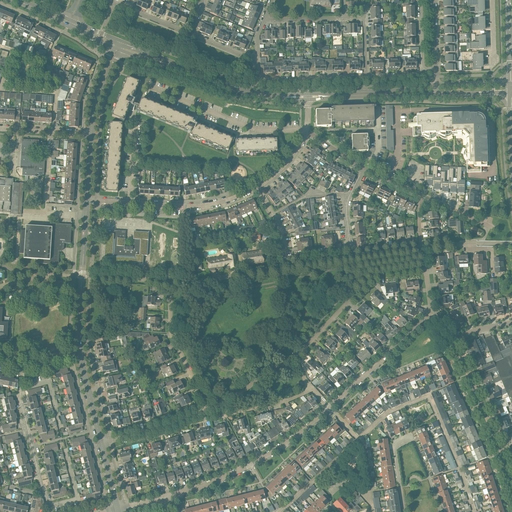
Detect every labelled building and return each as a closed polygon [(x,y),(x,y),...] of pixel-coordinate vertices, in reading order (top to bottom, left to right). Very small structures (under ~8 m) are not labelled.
[(151,4),(153,0),(144,0),(141,8),(146,10),(149,3),(151,4)] [(151,12),(156,14),(160,5),(157,4),(158,2),(156,1),(156,0),(153,0),(151,4),(154,5),(151,12)] [(160,5),(156,14),(161,16),(164,9),(166,10),(167,9),(169,5),(164,2),(162,6),(160,5)] [(167,9),(170,10),(167,17),(172,19),(176,9),(171,7),(172,4),(173,3),(170,2),(169,5),(167,9)] [(210,7),(219,10),(221,5),(214,2),(213,5),(211,5),(210,7)] [(247,10),(258,14),(261,9),(256,7),(254,6),(250,4),(247,10)] [(370,8),(370,14),(379,14),(379,8),(381,8),(381,4),(378,5),(373,5),(373,8),(370,8)] [(411,4),(408,4),(403,4),(403,7),(406,7),(406,13),(414,12),(414,6),(411,7),(411,4)] [(478,15),(482,15),(482,12),(483,12),(483,10),(485,10),(485,6),(467,6),(467,7),(469,6),(469,13),(478,12),(478,15)] [(176,9),(172,19),(177,21),(180,14),(182,15),(183,13),(184,9),(179,7),(178,10),(176,9)] [(221,11),(219,10),(210,7),(209,9),(211,10),(210,13),(220,17),(222,14),(221,14),(220,13),(221,11)] [(444,10),(445,16),(457,16),(455,16),(455,12),(457,12),(457,7),(444,7),(447,7),(447,10),(444,10)] [(248,16),(256,19),(258,14),(247,10),(247,11),(249,13),(248,16)] [(6,21),(9,14),(4,11),(1,19),(0,22),(0,24),(2,25),(3,22),(5,24),(6,21)] [(182,15),(179,22),(185,24),(187,17),(190,18),(192,13),(190,11),(188,15),(183,13),(182,15)] [(414,12),(406,13),(406,18),(404,18),(404,22),(412,22),(412,18),(415,18),(414,12)] [(9,14),(6,21),(9,22),(8,25),(12,27),(11,29),(13,24),(14,23),(12,22),(15,16),(9,14)] [(379,14),(370,14),(371,20),(373,20),(374,23),(382,22),(381,19),(379,19),(379,14)] [(254,25),(256,19),(248,16),(247,20),(244,18),(242,18),(241,19),(243,20),(254,25)] [(457,16),(445,16),(447,16),(447,19),(445,19),(445,25),(457,25),(455,25),(455,21),(457,21),(457,16)] [(15,29),(18,30),(19,29),(23,20),(18,17),(16,22),(15,25),(13,24),(11,29),(15,30),(15,29)] [(28,22),(23,20),(19,29),(21,31),(20,34),(22,35),(23,34),(25,30),(28,22)] [(252,30),(254,25),(243,20),(241,26),(244,27),(252,30)] [(30,36),(31,33),(33,30),(31,29),(33,24),(28,22),(25,30),(23,34),(23,33),(30,36)] [(208,24),(203,22),(203,23),(199,22),(197,28),(200,29),(199,31),(202,33),(201,34),(204,35),(209,24),(208,24)] [(371,26),(371,32),(380,32),(379,26),(382,26),(382,22),(374,23),(374,26),(371,26)] [(406,25),(406,31),(415,30),(415,24),(412,24),(412,22),(404,22),(404,25),(406,25)] [(204,35),(206,36),(207,35),(210,36),(211,33),(214,35),(217,27),(211,25),(209,24),(204,35)] [(343,34),(352,34),(351,24),(346,25),(346,28),(343,28),(343,33),(343,34)] [(357,24),(351,24),(352,34),(360,34),(360,27),(357,27),(357,24)] [(220,30),(221,27),(218,26),(218,25),(217,27),(214,35),(217,36),(216,38),(219,39),(218,41),(221,42),(224,34),(226,30),(223,29),(222,32),(219,31),(220,30)] [(314,27),(311,27),(311,29),(311,34),(312,38),(321,38),(320,30),(320,25),(316,26),(316,28),(314,28),(314,27)] [(322,35),(331,35),(331,25),(325,25),(325,28),(322,29),(322,34),(322,35)] [(336,25),(331,25),(331,35),(339,34),(339,33),(339,28),(336,28),(336,25)] [(445,28),(445,35),(457,34),(456,34),(456,31),(457,31),(457,25),(445,25),(445,26),(448,25),(448,28),(445,28)] [(34,34),(38,36),(42,29),(37,26),(34,31),(33,30),(31,33),(34,34)] [(293,30),(291,30),(291,26),(287,27),(287,30),(284,30),(284,31),(285,40),(285,43),(286,43),(286,38),(294,38),(293,37),(293,30)] [(293,30),(293,37),(296,37),(296,38),(301,38),(301,37),(303,37),(302,28),(302,27),(302,28),(300,28),(300,26),(296,26),(296,30),(293,30)] [(224,34),(221,42),(223,43),(224,41),(227,43),(228,40),(231,41),(232,40),(235,32),(236,30),(232,28),(230,32),(226,30),(224,34)] [(274,28),(269,29),(269,31),(269,40),(272,40),(277,40),(277,31),(276,31),(276,28),(276,31),(274,31),(274,28)] [(276,31),(277,31),(277,40),(280,40),(285,40),(284,31),(281,31),(281,28),(276,28),(276,31)] [(302,28),(303,37),(305,36),(305,39),(312,38),(311,34),(311,29),(307,29),(307,30),(305,31),(305,28),(302,28)] [(47,31),(42,29),(38,36),(43,39),(47,31)] [(266,40),(269,40),(269,31),(269,29),(269,31),(264,31),(264,34),(261,34),(261,40),(259,40),(259,44),(262,44),(266,44),(266,40)] [(415,30),(406,31),(407,36),(404,36),(405,40),(415,40),(415,39),(413,40),(412,36),(415,36),(415,30)] [(47,31),(43,39),(41,42),(46,44),(44,48),(47,41),(51,34),(47,31)] [(235,41),(233,45),(238,47),(242,39),(237,37),(238,33),(235,32),(232,40),(235,41)] [(371,41),(382,41),(382,37),(380,37),(380,32),(371,32),(371,38),(374,38),(374,41),(371,41)] [(56,36),(51,34),(47,41),(44,48),(47,49),(50,43),(52,44),(56,36)] [(445,38),(445,44),(458,43),(456,43),(456,40),(458,40),(457,34),(445,35),(448,35),(448,38),(445,38)] [(242,39),(238,47),(239,47),(239,49),(241,49),(241,48),(244,49),(246,45),(249,46),(252,38),(247,36),(246,39),(245,38),(244,40),(242,39)] [(446,47),(446,53),(458,52),(456,52),(456,49),(458,49),(458,43),(445,44),(448,44),(448,47),(446,47)] [(51,56),(57,58),(60,49),(55,47),(51,56)] [(66,51),(60,49),(57,58),(62,60),(66,51)] [(66,51),(62,60),(67,62),(71,54),(66,51)] [(458,52),(446,53),(448,53),(449,56),(446,56),(446,62),(458,62),(458,61),(457,62),(457,58),(458,58),(458,52)] [(473,61),(483,61),(483,57),(481,57),(481,55),(479,55),(478,52),(475,52),(475,55),(472,55),(473,61)] [(72,65),(76,56),(71,54),(67,62),(72,65)] [(402,65),(405,65),(405,69),(411,69),(411,58),(410,55),(402,55),(402,59),(402,65)] [(78,67),(81,58),(76,56),(72,65),(78,67)] [(411,58),(411,69),(416,68),(416,64),(419,64),(419,56),(414,56),(414,58),(411,58)] [(354,58),(354,61),(355,70),(360,70),(360,64),(363,64),(363,59),(358,59),(357,59),(355,57),(354,58)] [(81,58),(78,67),(83,69),(87,60),(81,58)] [(269,73),(269,64),(265,64),(265,58),(260,58),(260,67),(263,67),(263,73),(269,73)] [(286,73),(286,63),(283,63),(282,58),(277,58),(277,61),(277,67),(280,67),(280,73),(286,73)] [(294,66),(294,58),(289,58),(289,60),(286,60),(286,63),(286,73),(292,72),(291,66),(294,66)] [(298,72),(303,72),(303,62),(300,63),(300,58),(294,58),(294,66),(297,66),(298,72)] [(311,60),(312,66),(315,66),(315,72),(320,71),(320,62),(320,58),(311,58),(311,60)] [(326,65),(329,65),(329,60),(323,60),(320,58),(320,62),(320,71),(326,71),(326,65)] [(329,60),(329,65),(332,65),(332,71),(338,71),(337,61),(334,61),(334,59),(329,60)] [(340,61),(337,61),(338,71),(343,71),(343,65),(346,65),(346,59),(340,59),(340,61)] [(349,71),(355,70),(354,61),(351,61),(351,59),(346,59),(346,65),(349,64),(349,71)] [(377,60),(378,70),(383,69),(383,66),(386,66),(386,59),(383,60),(383,59),(377,60)] [(394,69),(394,59),(388,59),(386,59),(386,66),(389,65),(389,69),(394,69)] [(394,59),(394,69),(400,69),(400,65),(402,65),(402,59),(400,59),(394,59)] [(87,60),(83,69),(88,71),(92,63),(87,60)] [(306,62),(303,62),(303,72),(309,72),(309,66),(312,66),(311,60),(306,60),(306,62)] [(372,70),(378,70),(377,60),(372,60),(369,60),(369,66),(372,66),(372,70)] [(272,63),(269,64),(269,73),(274,73),(274,67),(277,67),(277,61),(272,61),(272,63)] [(483,61),(473,61),(473,66),(473,71),(482,70),(481,65),(483,65),(483,61)] [(458,62),(446,62),(449,62),(449,65),(446,65),(446,71),(459,71),(458,62)] [(78,78),(76,83),(85,86),(87,81),(78,78)] [(139,82),(127,78),(112,116),(123,121),(129,104),(132,106),(135,100),(132,99),(139,82)] [(83,92),(85,86),(76,83),(74,89),(83,92)] [(81,97),(83,92),(74,89),(72,94),(81,97)] [(65,92),(63,91),(60,90),(60,92),(58,98),(65,101),(68,92),(65,92)] [(79,103),(81,97),(72,94),(70,100),(79,103)] [(192,120),(141,99),(137,110),(188,131),(187,132),(190,133),(190,135),(228,150),(233,139),(194,124),(195,123),(192,121),(192,120)] [(373,107),(373,106),(331,108),(331,111),(330,111),(330,110),(319,110),(316,110),(316,116),(318,115),(318,122),(316,122),(316,127),(330,127),(330,129),(329,129),(330,129),(330,130),(333,130),(333,129),(334,129),(334,128),(333,128),(333,123),(333,121),(336,121),(336,123),(341,123),(341,121),(344,120),(344,123),(349,123),(349,120),(352,120),(352,123),(357,123),(357,120),(360,120),(361,122),(365,122),(366,127),(365,127),(365,128),(374,127),(373,108),(375,108),(375,107),(375,106),(374,106),(374,107),(373,107)] [(393,126),(392,106),(385,106),(387,149),(387,151),(394,151),(393,131),(391,131),(390,126),(393,126)] [(474,114),(474,112),(417,114),(417,117),(416,117),(415,117),(414,118),(414,119),(414,123),(410,123),(410,127),(413,127),(414,127),(414,137),(413,137),(422,137),(424,137),(425,137),(425,138),(426,138),(426,139),(427,139),(428,139),(429,139),(430,139),(430,137),(438,137),(440,136),(441,137),(442,138),(443,138),(444,139),(445,139),(446,139),(446,136),(453,136),(454,136),(456,136),(463,136),(466,139),(466,145),(466,149),(465,150),(464,151),(464,152),(464,153),(464,154),(463,154),(463,155),(466,155),(466,163),(467,163),(467,171),(477,171),(477,172),(481,172),(481,170),(481,167),(490,167),(489,126),(486,126),(486,122),(480,122),(478,121),(478,114),(474,114)] [(122,123),(110,123),(105,192),(117,192),(122,123)] [(355,152),(368,151),(368,147),(369,147),(369,146),(369,140),(369,139),(367,139),(367,135),(367,132),(355,132),(355,135),(351,135),(352,140),(354,140),(354,147),(352,147),(352,152),(355,152)] [(39,140),(22,139),(20,168),(22,168),(22,176),(36,177),(37,174),(43,175),(44,175),(45,160),(30,159),(31,150),(45,151),(46,143),(39,143),(39,140)] [(277,151),(277,139),(235,140),(236,152),(277,151)] [(68,141),(67,144),(67,150),(76,150),(77,144),(76,144),(76,142),(68,141)] [(318,156),(320,158),(322,156),(319,154),(321,151),(314,147),(312,150),(310,148),(309,150),(311,152),(318,156)] [(308,156),(315,161),(314,161),(317,163),(319,161),(316,159),(318,156),(311,152),(309,155),(307,153),(305,155),(307,157),(308,156)] [(305,162),(308,164),(314,168),(315,165),(313,164),(314,161),(315,161),(308,156),(308,157),(307,157),(306,159),(304,158),(302,160),(305,162)] [(328,166),(326,169),(324,173),(327,175),(328,172),(331,173),(335,166),(332,164),(333,162),(331,161),(328,166)] [(308,164),(305,162),(303,163),(301,165),(299,163),(297,165),(308,176),(312,171),(306,166),(308,164)] [(331,173),(329,176),(332,177),(333,174),(336,176),(340,168),(337,167),(338,165),(336,163),(335,166),(331,173)] [(295,171),(305,180),(308,176),(297,165),(295,168),(297,169),(295,171)] [(340,168),(336,176),(335,179),(337,180),(338,177),(341,178),(345,171),(342,169),(343,167),(341,166),(340,168)] [(429,166),(425,166),(425,175),(424,182),(426,182),(428,182),(428,185),(428,186),(428,187),(432,187),(432,186),(433,176),(429,175),(429,166)] [(440,188),(441,179),(441,177),(437,177),(438,166),(433,166),(433,176),(432,186),(436,186),(435,189),(436,189),(436,190),(435,190),(436,190),(440,191),(440,188)] [(457,189),(456,192),(460,192),(460,194),(464,194),(465,186),(465,180),(461,180),(462,168),(457,167),(457,169),(457,182),(456,189),(457,189)] [(343,180),(346,181),(350,174),(347,172),(348,170),(346,169),(345,171),(341,178),(340,181),(342,182),(343,180)] [(449,169),(448,182),(449,182),(448,189),(451,189),(452,189),(451,192),(452,192),(452,193),(456,194),(456,192),(457,189),(456,189),(457,182),(453,182),(454,169),(449,169)] [(301,184),(305,180),(295,171),(293,173),(291,172),(289,174),(301,184)] [(350,174),(346,181),(345,184),(347,185),(349,182),(352,184),(355,176),(352,175),(353,172),(351,171),(350,173),(350,174)] [(448,189),(449,182),(448,182),(445,182),(445,172),(441,172),(441,177),(441,179),(440,188),(444,189),(443,191),(444,191),(443,193),(444,193),(448,193),(448,189)] [(297,188),(301,184),(289,174),(288,176),(289,178),(287,180),(297,188)] [(0,212),(10,213),(10,214),(18,215),(21,215),(21,209),(23,184),(20,184),(13,183),(13,179),(5,179),(4,181),(0,180),(0,212)] [(280,183),(289,195),(290,196),(294,193),(294,192),(286,181),(284,183),(282,181),(280,183)] [(365,193),(369,185),(364,182),(363,182),(361,181),(358,187),(361,188),(360,191),(365,193)] [(285,198),(289,195),(280,183),(278,184),(279,186),(277,188),(285,198)] [(369,185),(365,193),(370,196),(372,193),(374,194),(377,188),(374,187),(369,185)] [(377,188),(374,194),(377,195),(376,196),(382,198),(386,189),(380,187),(379,190),(377,188)] [(280,202),(285,198),(277,188),(275,190),(273,188),(271,190),(280,202)] [(386,189),(382,198),(387,201),(387,200),(390,201),(392,196),(390,195),(391,192),(386,189)] [(275,205),(280,202),(271,190),(268,191),(270,193),(268,195),(275,205)] [(392,196),(390,201),(392,203),(398,205),(402,197),(396,194),(395,197),(392,196)] [(406,209),(408,203),(406,202),(407,199),(402,197),(398,205),(403,208),(406,209)] [(253,200),(248,203),(252,211),(257,209),(253,200)] [(409,200),(406,209),(411,212),(411,211),(414,213),(417,207),(414,206),(415,203),(409,200)] [(246,213),(252,211),(248,203),(243,205),(246,213)] [(353,206),(353,212),(363,212),(363,206),(363,203),(356,203),(356,206),(353,206)] [(237,207),(241,216),(246,213),(243,205),(237,207)] [(293,211),(292,209),(295,207),(293,205),(281,211),(282,214),(284,212),(286,215),(293,211)] [(242,219),(241,216),(237,207),(232,209),(236,218),(237,221),(242,219)] [(236,218),(232,209),(227,212),(230,220),(236,218)] [(293,211),(286,215),(284,216),(285,219),(287,217),(289,220),(296,216),(295,214),(297,212),(299,211),(298,209),(296,210),(293,211)] [(432,219),(437,219),(439,218),(439,216),(438,211),(428,213),(429,216),(426,217),(427,220),(432,219)] [(363,212),(353,212),(353,217),(356,217),(357,221),(363,220),(363,218),(363,212)] [(299,215),(296,216),(289,220),(286,221),(288,224),(290,222),(291,225),(299,221),(297,219),(302,216),(302,214),(299,215)] [(190,229),(198,227),(196,218),(191,219),(191,222),(189,223),(190,229)] [(338,219),(324,221),(325,229),(327,229),(329,229),(332,228),(334,228),(337,228),(336,225),(336,221),(338,221),(338,219)] [(302,220),(299,221),(291,225),(289,226),(290,229),(293,227),(294,231),(295,230),(295,233),(297,233),(300,233),(302,232),(305,232),(307,232),(310,231),(313,231),(312,227),(309,228),(309,227),(302,228),(302,227),(300,224),(303,222),(302,220)] [(363,220),(357,221),(357,224),(354,224),(355,230),(364,229),(363,223),(363,220)] [(439,227),(439,220),(426,222),(426,225),(429,225),(429,229),(439,227)] [(464,234),(469,233),(468,229),(464,229),(463,222),(462,222),(457,222),(457,220),(449,220),(449,227),(457,227),(458,234),(464,234)] [(61,224),(50,223),(50,228),(26,226),(25,230),(20,230),(21,230),(20,253),(19,253),(19,254),(24,254),(24,258),(35,259),(35,263),(59,265),(59,260),(58,260),(59,250),(61,250),(62,249),(62,242),(70,243),(70,231),(71,231),(72,225),(68,224),(68,225),(61,224)] [(394,233),(397,233),(396,229),(396,227),(391,228),(391,230),(387,231),(388,240),(388,241),(391,241),(391,238),(395,238),(394,233)] [(388,240),(387,231),(386,228),(383,229),(383,231),(377,232),(378,236),(378,242),(379,242),(382,242),(381,240),(385,239),(385,235),(387,234),(388,240)] [(358,235),(359,238),(365,237),(365,235),(364,229),(355,230),(356,236),(358,235)] [(126,231),(114,230),(113,234),(106,234),(104,257),(112,258),(111,265),(135,267),(135,263),(139,263),(138,264),(143,264),(143,256),(147,256),(149,233),(134,232),(132,247),(124,246),(126,231)] [(441,237),(440,230),(427,232),(427,235),(430,234),(430,238),(435,238),(440,237),(441,237)] [(336,249),(335,235),(320,237),(322,251),(336,249)] [(312,252),(310,238),(296,240),(298,254),(312,252)] [(264,262),(262,251),(241,254),(243,266),(264,262)] [(236,263),(235,253),(228,254),(228,256),(218,257),(208,260),(208,261),(209,271),(215,270),(215,269),(218,268),(218,269),(223,269),(223,268),(226,267),(226,268),(231,268),(237,267),(236,263)] [(477,274),(479,274),(487,274),(486,270),(487,270),(487,261),(483,261),(483,256),(479,256),(479,255),(474,255),(474,266),(478,265),(479,267),(479,270),(477,270),(477,274)] [(453,258),(457,280),(459,280),(461,280),(461,274),(460,274),(459,264),(468,264),(468,256),(459,256),(459,258),(453,258)] [(441,269),(447,269),(446,265),(444,266),(443,261),(446,260),(445,257),(442,257),(435,258),(436,267),(439,267),(441,267),(441,269)] [(505,272),(503,257),(494,258),(495,263),(495,273),(505,272)] [(143,264),(138,264),(138,274),(150,275),(150,266),(151,266),(151,272),(157,273),(157,266),(159,267),(159,264),(151,263),(151,265),(143,264)] [(447,269),(441,269),(441,273),(437,273),(438,276),(440,276),(440,281),(445,280),(450,279),(450,276),(448,276),(447,269)] [(490,291),(491,295),(498,294),(497,279),(490,279),(491,291),(490,291)] [(460,283),(459,280),(457,280),(452,281),(443,282),(444,285),(439,286),(440,294),(445,293),(449,293),(448,286),(457,285),(457,284),(460,283)] [(404,289),(405,295),(413,294),(412,290),(419,289),(418,281),(406,283),(407,289),(404,289)] [(385,295),(387,299),(389,299),(388,293),(396,292),(396,289),(395,284),(385,286),(385,287),(381,287),(381,288),(385,295)] [(490,286),(482,287),(484,302),(492,301),(492,300),(491,298),(491,295),(490,291),(490,286)] [(385,295),(381,288),(385,295),(382,297),(376,291),(370,297),(373,299),(371,301),(377,307),(381,303),(384,306),(385,304),(388,302),(387,299),(385,295)] [(451,307),(453,305),(453,300),(450,300),(449,295),(442,296),(442,298),(441,298),(441,305),(444,305),(444,306),(443,307),(444,310),(446,309),(451,307)] [(409,304),(419,308),(418,308),(419,305),(418,304),(419,302),(420,298),(415,296),(414,296),(413,298),(410,297),(409,300),(410,301),(409,304)] [(155,297),(147,297),(147,305),(154,306),(160,306),(160,301),(155,301),(155,297)] [(495,302),(492,302),(492,305),(494,316),(496,315),(496,317),(504,315),(503,310),(507,309),(508,314),(507,309),(505,298),(501,298),(502,303),(500,304),(496,305),(495,302)] [(463,301),(457,304),(459,307),(461,312),(464,311),(467,318),(474,315),(470,304),(466,306),(463,301)] [(366,324),(367,324),(369,321),(365,317),(372,310),(369,307),(368,308),(363,304),(357,311),(361,315),(359,318),(363,321),(366,324)] [(409,320),(413,317),(415,313),(416,313),(417,311),(418,311),(419,308),(409,304),(408,307),(407,307),(405,310),(403,312),(402,313),(405,316),(409,320)] [(476,307),(477,313),(479,313),(480,317),(484,316),(484,317),(490,316),(489,311),(488,307),(485,308),(485,306),(478,308),(478,307),(476,307)] [(393,320),(391,322),(396,328),(398,326),(400,329),(407,322),(403,318),(405,316),(402,313),(402,312),(400,311),(398,313),(401,317),(395,322),(393,320)] [(462,320),(454,311),(451,313),(448,317),(456,326),(461,321),(461,320),(462,320)] [(363,321),(359,318),(359,317),(357,319),(352,315),(345,323),(348,327),(351,329),(357,323),(359,325),(363,321)] [(147,324),(146,328),(150,329),(159,329),(159,320),(159,318),(157,318),(154,318),(151,318),(150,324),(147,324)] [(388,323),(385,325),(389,329),(384,334),(385,336),(389,339),(396,333),(394,331),(396,329),(391,322),(390,321),(387,318),(385,320),(388,323)] [(353,336),(343,325),(342,326),(340,328),(342,330),(341,330),(336,335),(343,342),(348,337),(350,339),(353,336)] [(148,333),(142,336),(149,350),(160,344),(156,337),(151,339),(148,333)] [(374,341),(380,348),(375,342),(378,340),(383,345),(387,341),(381,334),(377,338),(374,335),(372,333),(369,336),(374,341)] [(504,343),(501,345),(504,351),(510,348),(509,345),(511,343),(511,335),(511,333),(510,333),(511,335),(502,339),(504,343)] [(336,340),(332,336),(324,345),(328,348),(332,352),(335,348),(334,346),(338,342),(336,340)] [(511,355),(511,347),(510,348),(504,351),(501,345),(498,346),(493,336),(484,340),(493,361),(494,363),(511,355)] [(95,348),(95,352),(106,349),(105,345),(108,344),(107,338),(102,339),(97,340),(98,344),(95,344),(96,348),(95,348)] [(482,343),(480,338),(467,344),(469,349),(470,348),(472,351),(474,350),(477,356),(482,354),(485,353),(481,344),(482,343)] [(375,352),(380,348),(374,341),(369,345),(368,344),(365,346),(368,349),(371,353),(374,350),(375,352)] [(365,350),(362,352),(361,351),(356,356),(358,358),(362,362),(366,357),(367,358),(371,355),(369,354),(371,353),(368,349),(365,346),(363,348),(365,350)] [(95,352),(96,355),(98,354),(98,358),(101,358),(102,361),(111,359),(110,353),(111,353),(112,352),(113,350),(113,349),(113,348),(106,349),(95,352)] [(169,360),(164,349),(159,351),(153,354),(155,357),(157,356),(161,363),(164,362),(169,360)] [(331,355),(324,349),(321,353),(319,350),(317,353),(318,354),(315,357),(318,360),(321,363),(324,360),(325,361),(331,355)] [(472,358),(473,358),(474,358),(476,364),(475,364),(477,369),(478,371),(483,369),(484,373),(492,369),(496,368),(494,363),(493,361),(491,357),(483,360),(482,358),(483,358),(482,354),(477,356),(472,358)] [(511,369),(511,366),(511,365),(511,355),(494,363),(496,368),(497,370),(499,374),(501,379),(502,381),(505,389),(507,393),(511,405),(511,369)] [(437,366),(446,362),(445,360),(444,361),(443,358),(435,361),(436,364),(437,366)] [(102,361),(104,367),(101,367),(102,372),(106,371),(106,373),(110,372),(109,370),(112,370),(112,371),(118,370),(115,360),(112,361),(111,359),(102,361)] [(351,368),(352,370),(359,364),(354,359),(351,361),(349,359),(346,363),(349,366),(351,368)] [(312,364),(309,361),(304,366),(311,372),(313,369),(316,371),(320,367),(314,362),(312,364)] [(446,362),(437,366),(439,371),(447,368),(446,365),(447,365),(446,362)] [(167,368),(166,364),(160,367),(163,373),(166,371),(168,377),(172,375),(176,373),(173,365),(167,368)] [(351,368),(349,366),(346,369),(343,366),(339,370),(346,378),(352,373),(349,370),(351,368)] [(421,367),(425,376),(426,379),(431,377),(428,370),(427,368),(426,366),(424,367),(423,366),(421,367)] [(416,370),(420,378),(425,376),(421,367),(418,368),(419,369),(416,370)] [(56,378),(63,377),(70,375),(70,372),(68,372),(67,368),(54,371),(56,378)] [(415,380),(420,378),(416,369),(415,368),(410,370),(411,371),(415,380)] [(439,371),(441,376),(450,372),(449,370),(448,370),(447,368),(439,371)] [(497,370),(496,368),(492,369),(484,373),(485,375),(480,377),(483,384),(489,382),(491,385),(494,384),(502,381),(501,379),(499,374),(497,370)] [(406,374),(410,382),(415,380),(411,371),(408,372),(409,373),(406,374)] [(441,376),(443,381),(451,377),(450,375),(451,374),(450,372),(441,376)] [(341,377),(337,373),(332,377),(331,375),(328,378),(330,380),(333,383),(336,381),(339,385),(344,380),(341,377)] [(405,385),(410,382),(406,374),(404,376),(403,374),(401,375),(405,385)] [(70,375),(63,377),(64,383),(73,381),(72,378),(71,378),(70,375)] [(122,381),(120,375),(108,378),(109,382),(103,384),(105,389),(113,387),(113,390),(118,388),(117,385),(116,386),(116,383),(122,381)] [(396,379),(400,387),(405,385),(401,375),(398,376),(399,377),(396,379)] [(17,390),(18,380),(13,379),(14,377),(10,376),(8,386),(14,387),(13,389),(17,390)] [(452,380),(451,377),(443,381),(445,386),(454,382),(453,380),(452,380)] [(391,379),(395,389),(396,392),(401,390),(400,387),(396,379),(394,380),(393,378),(391,379)] [(390,391),(395,389),(391,379),(389,380),(388,379),(385,380),(390,391)] [(174,384),(173,380),(168,383),(165,384),(170,395),(184,388),(180,381),(174,384)] [(391,393),(390,391),(385,380),(382,382),(383,383),(381,384),(384,392),(385,393),(386,395),(391,393)] [(64,383),(66,389),(73,387),(72,383),(74,383),(73,381),(64,383)] [(486,391),(486,392),(487,391),(491,400),(507,393),(505,389),(502,381),(494,384),(496,387),(486,391)] [(330,386),(327,382),(323,386),(321,385),(318,388),(325,395),(328,392),(329,394),(333,389),(330,386)] [(379,397),(384,392),(381,384),(375,389),(374,388),(372,390),(379,397)] [(443,389),(445,394),(456,389),(454,384),(449,386),(443,389)] [(28,398),(35,397),(42,395),(41,388),(27,391),(28,395),(27,395),(28,398)] [(111,403),(119,401),(119,399),(130,396),(128,388),(116,391),(118,395),(108,398),(109,403),(111,403)] [(417,389),(413,391),(414,393),(414,392),(417,391),(419,397),(421,396),(418,388),(417,389)] [(445,394),(447,399),(458,395),(456,389),(445,394)] [(375,401),(379,397),(372,390),(370,392),(371,393),(369,395),(375,401)] [(67,395),(69,401),(76,399),(76,395),(77,395),(76,393),(67,395)] [(182,398),(180,395),(173,398),(176,404),(179,402),(182,407),(183,407),(191,403),(187,395),(182,398)] [(371,405),(375,401),(369,395),(367,397),(366,396),(364,397),(371,405)] [(458,395),(447,399),(447,400),(449,405),(452,404),(453,403),(460,400),(458,395)] [(6,406),(15,403),(14,401),(13,401),(12,397),(4,399),(6,406)] [(27,402),(28,405),(37,402),(35,397),(28,398),(29,402),(27,402)] [(371,405),(364,397),(362,399),(363,400),(361,402),(367,408),(369,411),(373,407),(371,405)] [(501,417),(509,414),(506,407),(509,406),(506,398),(493,403),(494,404),(495,403),(497,408),(494,409),(497,416),(500,414),(501,417)] [(166,405),(164,399),(158,401),(159,404),(154,406),(154,409),(155,411),(155,412),(157,416),(166,413),(163,406),(166,405)] [(305,402),(304,403),(310,409),(312,408),(313,409),(317,405),(316,404),(319,402),(317,400),(315,402),(312,399),(309,402),(307,400),(305,402)] [(453,403),(456,408),(464,405),(462,399),(460,400),(453,403)] [(119,401),(111,403),(112,406),(108,407),(110,413),(120,410),(117,411),(117,408),(120,407),(119,405),(120,404),(119,401)] [(308,411),(310,409),(304,403),(303,401),(297,407),(304,415),(308,412),(308,411)] [(33,410),(38,408),(37,402),(28,405),(28,407),(30,407),(31,411),(33,410)] [(356,405),(363,412),(367,408),(361,402),(359,404),(358,403),(356,405)] [(15,403),(6,406),(7,412),(13,410),(15,410),(14,406),(16,406),(15,403)] [(70,407),(72,413),(79,411),(79,408),(80,407),(79,405),(70,407)] [(152,412),(150,405),(144,406),(145,411),(142,412),(143,415),(144,420),(150,418),(149,413),(152,412)] [(354,405),(351,408),(353,409),(359,416),(363,412),(356,405),(354,406),(354,405)] [(458,413),(466,410),(464,405),(456,408),(453,409),(455,414),(458,413)] [(292,413),(297,420),(299,418),(300,419),(304,415),(297,407),(293,410),(291,406),(285,408),(287,411),(292,413)] [(32,414),(33,416),(42,414),(40,408),(38,408),(33,410),(34,414),(32,414)] [(139,411),(139,408),(129,410),(130,415),(131,415),(132,418),(133,422),(137,422),(139,422),(138,416),(141,416),(139,411)] [(287,411),(285,408),(274,411),(275,414),(273,414),(272,412),(268,414),(266,415),(266,414),(255,417),(256,423),(261,422),(262,427),(275,418),(281,415),(283,413),(287,411)] [(350,410),(348,412),(355,419),(357,422),(359,420),(358,419),(357,418),(359,416),(353,409),(351,411),(350,410)] [(110,416),(112,422),(120,420),(119,417),(122,416),(120,410),(110,413),(113,412),(114,415),(110,416)] [(468,415),(466,410),(458,413),(460,419),(468,415)] [(355,419),(348,412),(346,414),(347,415),(345,417),(346,418),(344,420),(349,425),(355,419)] [(499,421),(503,430),(511,426),(510,426),(511,425),(511,412),(509,414),(501,417),(503,420),(499,421)] [(295,422),(297,420),(295,416),(292,413),(289,415),(291,416),(286,420),(287,420),(285,422),(288,427),(291,425),(292,426),(293,426),(295,425),(294,424),(296,422),(295,422)] [(471,420),(468,415),(460,419),(462,424),(471,420)] [(7,418),(8,424),(16,422),(15,419),(17,419),(16,416),(7,418)] [(73,419),(75,425),(83,423),(82,420),(83,420),(82,417),(73,419)] [(120,420),(112,422),(113,427),(118,426),(124,424),(124,425),(130,423),(129,417),(120,420)] [(245,426),(244,419),(236,421),(237,425),(233,427),(233,426),(236,432),(244,430),(245,436),(251,433),(249,425),(245,426)] [(43,420),(36,422),(37,426),(35,426),(36,428),(45,426),(43,420)] [(403,420),(400,422),(405,431),(410,428),(406,420),(403,421),(403,420)] [(471,420),(462,424),(460,425),(461,427),(459,428),(461,431),(462,430),(473,426),(472,423),(473,422),(472,420),(471,420)] [(279,428),(281,432),(283,430),(284,431),(289,428),(288,427),(285,422),(285,421),(280,424),(279,422),(276,424),(279,428)] [(16,422),(8,424),(1,426),(3,433),(17,430),(16,426),(17,425),(16,422)] [(331,427),(337,435),(339,436),(345,431),(337,422),(335,424),(334,423),(331,426),(332,426),(331,427)] [(400,433),(405,431),(400,422),(398,423),(398,424),(396,425),(400,433)] [(83,423),(75,425),(68,427),(70,434),(78,432),(83,431),(82,427),(83,426),(83,423)] [(224,429),(223,424),(216,426),(216,427),(212,428),(214,434),(217,433),(217,434),(222,433),(223,437),(229,435),(229,433),(228,433),(227,428),(224,429)] [(273,434),(275,437),(279,434),(279,433),(281,432),(279,428),(276,424),(274,426),(275,427),(271,430),(273,434)] [(395,435),(400,433),(396,425),(394,426),(393,425),(391,426),(395,435)] [(38,431),(39,434),(46,432),(45,426),(36,428),(37,431),(38,431)] [(390,438),(395,435),(391,426),(388,427),(389,428),(386,430),(390,438)] [(467,434),(475,431),(473,426),(462,430),(464,436),(467,434)] [(334,438),(337,435),(331,427),(330,428),(329,428),(326,430),(334,438)] [(358,436),(365,430),(362,427),(356,433),(358,436)] [(415,430),(417,435),(427,431),(430,430),(429,428),(425,429),(424,427),(415,430)] [(210,432),(209,428),(198,430),(199,435),(200,440),(211,438),(210,432)] [(265,437),(268,440),(270,439),(270,440),(275,437),(273,434),(271,430),(266,433),(265,431),(263,433),(265,437)] [(330,442),(334,438),(326,430),(323,433),(324,434),(323,435),(330,442)] [(53,431),(46,432),(39,434),(40,437),(41,437),(42,441),(55,438),(53,431)] [(427,431),(417,435),(420,440),(428,437),(427,434),(428,434),(427,431)] [(469,440),(477,436),(475,431),(467,434),(469,440)] [(190,443),(191,447),(198,444),(196,436),(196,437),(193,439),(193,437),(192,437),(191,433),(183,435),(184,437),(181,438),(182,440),(183,444),(183,445),(190,443)] [(259,442),(261,446),(266,443),(265,442),(268,440),(265,437),(263,433),(260,435),(256,437),(257,439),(259,442)] [(6,444),(13,442),(21,440),(20,437),(19,438),(18,434),(13,435),(4,437),(6,444)] [(326,445),(330,442),(323,435),(322,436),(321,435),(318,438),(326,445)] [(479,441),(477,436),(469,440),(466,441),(468,446),(479,441)] [(73,447),(80,445),(88,443),(87,440),(85,441),(84,437),(71,440),(73,447)] [(166,446),(169,455),(175,453),(173,448),(183,444),(182,440),(179,441),(178,437),(168,441),(169,445),(166,446)] [(251,445),(254,449),(256,448),(257,449),(261,446),(259,442),(257,439),(256,437),(252,440),(249,442),(251,445)] [(420,440),(422,445),(431,441),(430,439),(429,439),(428,437),(420,440)] [(233,449),(237,456),(241,454),(242,456),(244,455),(239,445),(235,448),(234,448),(232,443),(236,440),(235,438),(227,441),(231,450),(233,449)] [(315,442),(322,449),(326,445),(318,438),(315,440),(316,441),(315,442)] [(343,441),(348,446),(354,440),(352,438),(348,441),(346,439),(343,441)] [(21,440),(13,442),(15,448),(24,446),(23,443),(22,444),(21,440)] [(431,441),(422,445),(424,450),(432,447),(431,444),(432,444),(431,441)] [(482,447),(479,441),(468,446),(471,451),(473,450),(482,447)] [(243,448),(247,455),(252,452),(252,451),(254,449),(251,445),(249,442),(247,443),(248,445),(243,448)] [(318,453),(322,449),(315,442),(314,443),(313,442),(310,445),(318,453)] [(88,443),(80,445),(81,451),(90,449),(90,446),(88,447),(88,443)] [(148,457),(151,469),(157,467),(155,457),(157,456),(156,453),(162,451),(160,443),(151,445),(153,451),(149,452),(150,456),(148,456),(148,457)] [(44,454),(51,452),(58,451),(57,444),(43,447),(44,451),(43,451),(44,454)] [(307,449),(314,456),(318,453),(310,445),(308,447),(308,448),(307,449)] [(24,446),(15,448),(16,454),(24,452),(23,449),(24,449),(24,446)] [(424,450),(426,455),(435,451),(434,449),(433,449),(432,447),(424,450)] [(476,455),(484,452),(482,447),(473,450),(476,455)] [(81,451),(83,457),(91,455),(90,452),(91,451),(90,449),(81,451)] [(314,456),(307,449),(306,450),(305,450),(302,452),(311,462),(315,458),(314,456)] [(227,455),(229,460),(232,458),(233,460),(236,459),(234,454),(231,450),(225,453),(227,455)] [(122,460),(123,463),(130,461),(130,458),(131,458),(131,456),(131,455),(130,455),(129,451),(119,453),(120,457),(120,460),(122,460)] [(222,451),(216,454),(220,464),(224,462),(225,464),(228,463),(222,451)] [(426,455),(428,460),(436,457),(435,454),(436,454),(435,451),(426,455)] [(51,452),(44,454),(45,458),(43,458),(44,461),(53,458),(51,452)] [(311,462),(302,452),(300,455),(299,457),(307,465),(311,462)] [(486,457),(484,452),(476,455),(478,461),(482,459),(486,457)] [(430,465),(439,461),(441,460),(439,455),(436,457),(428,460),(430,465)] [(219,467),(215,457),(209,460),(212,467),(216,466),(217,468),(219,467)] [(297,457),(294,460),(296,461),(294,462),(298,467),(300,466),(303,469),(307,465),(299,457),(298,458),(297,457)] [(19,467),(21,466),(27,464),(26,461),(27,461),(27,458),(18,460),(19,467)] [(206,458),(202,460),(203,462),(200,463),(202,466),(203,471),(207,469),(208,471),(211,470),(206,458)] [(478,469),(489,465),(487,460),(482,461),(477,463),(478,469)] [(94,461),(84,463),(86,469),(94,468),(93,464),(94,464),(94,461)] [(198,472),(199,475),(202,474),(197,461),(191,464),(193,469),(194,472),(192,473),(194,477),(196,476),(195,474),(198,472)] [(430,465),(432,470),(440,467),(439,464),(440,464),(439,461),(430,465)] [(292,462),(289,465),(296,472),(300,469),(298,467),(294,462),(292,463),(292,462)] [(122,469),(123,474),(132,472),(131,469),(134,468),(133,463),(131,463),(123,465),(123,468),(122,469)] [(21,466),(23,472),(32,470),(31,467),(30,468),(29,464),(27,464),(21,466)] [(53,465),(47,466),(45,467),(46,470),(44,471),(45,473),(54,471),(53,465)] [(187,479),(186,477),(190,475),(191,478),(194,477),(189,465),(183,467),(186,475),(184,476),(185,480),(187,479)] [(292,476),(296,472),(289,465),(286,467),(287,468),(285,469),(292,476)] [(480,474),(491,470),(489,465),(478,469),(480,474)] [(312,470),(316,475),(320,471),(316,467),(312,470)] [(440,467),(432,470),(434,475),(442,472),(443,473),(446,471),(445,468),(442,469),(440,467)] [(172,470),(174,476),(176,476),(177,480),(181,478),(182,481),(185,480),(183,475),(181,470),(178,471),(177,469),(172,470)] [(281,472),(288,480),(292,476),(285,469),(284,470),(284,469),(281,472)] [(32,470),(23,472),(24,478),(32,476),(31,473),(32,472),(32,470)] [(176,483),(174,476),(172,470),(173,473),(166,475),(167,477),(169,482),(172,481),(173,483),(176,483)] [(491,470),(480,474),(482,479),(488,477),(491,476),(492,476),(491,470)] [(133,475),(132,472),(123,474),(125,480),(130,479),(131,481),(137,480),(136,474),(133,475)] [(284,483),(288,480),(281,472),(278,475),(279,475),(278,476),(284,483)] [(97,473),(88,476),(89,482),(97,480),(96,476),(97,476),(97,473)] [(167,485),(167,484),(164,475),(160,476),(159,474),(155,476),(157,483),(159,483),(160,484),(163,483),(164,486),(167,485)] [(434,483),(444,480),(443,475),(437,477),(432,478),(434,483)] [(32,476),(24,478),(17,480),(19,487),(32,484),(31,479),(32,479),(32,476)] [(276,477),(273,479),(280,487),(281,489),(285,485),(284,483),(278,476),(276,477)] [(484,481),(485,484),(493,481),(491,476),(488,477),(482,479),(483,481),(484,481)] [(48,485),(57,483),(56,477),(48,479),(49,483),(48,483),(48,485)] [(276,491),(280,487),(273,479),(270,482),(271,483),(270,484),(276,491)] [(436,489),(446,485),(444,480),(434,483),(436,489)] [(141,487),(139,481),(131,483),(132,486),(126,488),(129,496),(135,495),(134,489),(141,487)] [(484,487),(485,489),(495,486),(493,481),(485,484),(485,486),(484,487)] [(57,483),(48,485),(49,488),(50,488),(51,491),(59,489),(57,483)] [(274,493),(276,491),(270,484),(268,485),(267,484),(265,487),(269,491),(267,493),(269,496),(271,499),(276,494),(274,493)] [(100,485),(91,488),(92,494),(100,492),(99,488),(100,488),(100,485)] [(446,485),(436,489),(437,494),(438,494),(438,493),(442,492),(448,490),(446,485)] [(66,487),(59,489),(51,491),(52,494),(53,494),(54,498),(67,494),(66,487)] [(322,490),(318,495),(321,498),(318,500),(325,506),(329,503),(328,502),(330,499),(322,490)] [(438,493),(438,494),(440,499),(449,496),(448,493),(449,493),(448,490),(442,492),(438,493)] [(488,497),(489,499),(498,496),(497,491),(488,494),(489,496),(488,497)] [(101,495),(100,492),(92,494),(85,496),(87,503),(100,499),(99,495),(101,495)] [(41,498),(33,496),(29,511),(39,511),(40,507),(38,507),(39,503),(40,504),(41,498)] [(229,509),(226,499),(226,498),(221,500),(223,510),(224,510),(229,509)] [(337,508),(344,501),(342,499),(342,500),(340,498),(333,504),(337,508)] [(224,510),(223,510),(221,500),(215,501),(216,502),(218,511),(224,510)] [(314,503),(321,510),(325,506),(318,500),(316,501),(314,503)] [(344,501),(337,508),(340,511),(347,506),(345,504),(346,503),(344,501)] [(451,501),(442,504),(443,509),(452,506),(451,503),(452,503),(451,501)] [(492,510),(502,507),(500,501),(491,504),(492,507),(491,507),(492,510)] [(4,502),(2,511),(4,511),(4,510),(8,511),(10,503),(4,502)] [(310,507),(315,511),(318,511),(321,510),(314,503),(312,504),(312,505),(310,507)] [(347,506),(340,511),(355,511),(357,511),(353,508),(354,507),(351,503),(347,506)]
